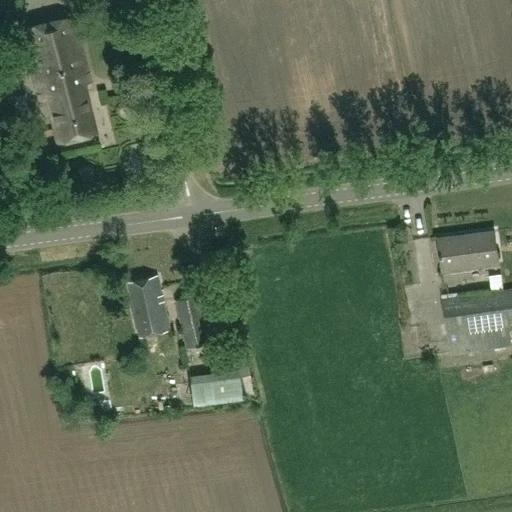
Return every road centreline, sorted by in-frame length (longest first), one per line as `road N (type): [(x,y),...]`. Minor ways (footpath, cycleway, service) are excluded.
road 1 (tertiary): [(189,207),(511,168)]
road 2 (unclassified): [(189,207),(142,0)]
road 3 (tertiary): [(0,235),(189,207)]
